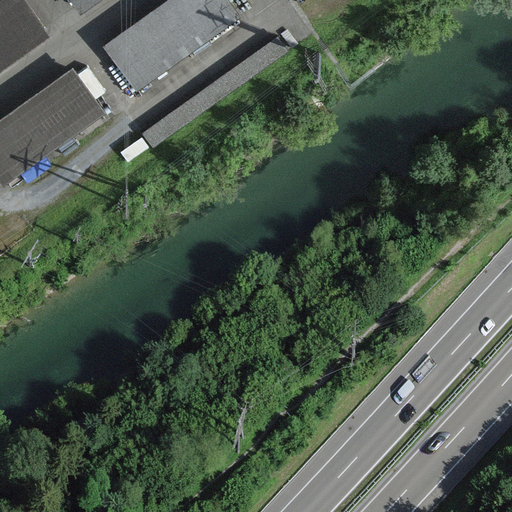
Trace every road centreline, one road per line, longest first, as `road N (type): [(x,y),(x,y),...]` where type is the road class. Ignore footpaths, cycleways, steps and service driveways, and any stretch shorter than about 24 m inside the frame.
road 1 (motorway): [(511,287),(305,511)]
road 2 (motorway): [(387,511),(511,377)]
